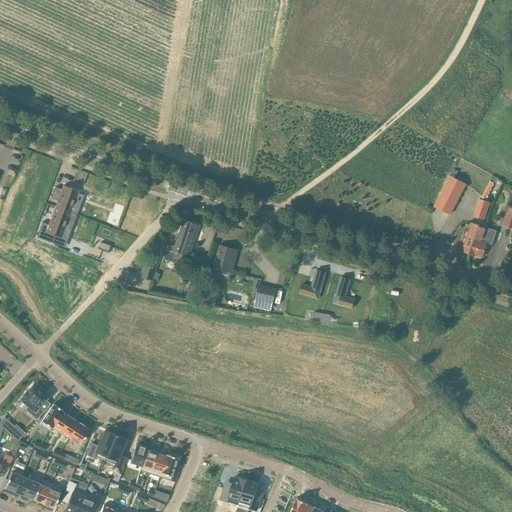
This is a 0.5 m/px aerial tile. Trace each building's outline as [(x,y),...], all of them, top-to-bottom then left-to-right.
[(40,208),(47,186),(11,174),(4,195),(40,208)] [(466,184),(450,176),(434,206),(450,214),(466,184)] [(494,183),(490,181),(481,197),(486,199),(494,183)] [(42,222),(37,237),(52,243),(55,236),(61,238),(71,212),(77,215),(81,203),(75,201),(79,191),(63,185),(62,189),(55,187),(51,198),(58,200),(49,224),(42,222)] [(491,202),(479,198),(473,215),(485,219),(491,202)] [(511,207),(509,207),(503,225),(511,227),(511,207)] [(199,225),(183,220),(174,247),(169,245),(167,246),(166,248),(163,247),(160,255),(182,262),(184,255),(188,256),(199,225)] [(496,231),(472,223),(462,251),(482,258),(487,243),(492,244),(496,231)] [(0,253),(49,272),(58,247),(15,231),(12,239),(0,234),(0,253)] [(101,242),(99,248),(108,252),(110,246),(101,242)] [(237,250),(219,245),(213,267),(231,272),(237,250)] [(158,263),(145,259),(139,277),(152,281),(158,263)] [(303,284),(300,293),(318,298),(326,272),(317,270),(312,287),(304,285),(303,284)] [(341,277),(334,303),(352,308),(355,299),(345,296),(350,279),(341,277)] [(195,286),(189,285),(185,300),(191,302),(195,286)] [(276,289),(259,285),(254,306),(271,310),(276,289)] [(309,315),(311,307),(296,303),(294,312),(309,315)] [(314,312),(313,320),(329,323),(330,315),(314,312)] [(32,386),(27,392),(26,391),(23,395),(23,396),(20,399),(28,406),(25,410),(36,420),(50,404),(45,400),(47,398),(42,394),(43,394),(37,389),(32,386)] [(53,404),(39,425),(49,431),(52,427),(63,411),(63,410),(53,404)] [(63,411),(52,427),(60,433),(71,416),(63,411)] [(71,416),(60,433),(69,438),(80,422),(71,416)] [(3,418),(0,422),(0,425),(9,433),(14,427),(3,418)] [(80,422),(69,438),(79,445),(90,429),(80,422)] [(92,443),(87,455),(94,458),(94,456),(105,460),(107,456),(106,456),(115,436),(104,431),(98,446),(92,443)] [(115,436),(106,456),(107,456),(117,460),(114,466),(121,469),(126,457),(120,455),(126,441),(115,436)] [(136,444),(130,462),(141,466),(147,450),(148,448),(136,444)] [(141,466),(139,470),(150,474),(157,453),(147,450),(141,466)] [(157,453),(150,474),(159,477),(166,456),(157,453)] [(0,468),(1,467),(7,469),(12,457),(5,454),(4,458),(0,456),(0,468)] [(166,456),(159,477),(174,482),(179,466),(176,465),(178,458),(166,454),(166,456)] [(10,474),(4,488),(5,488),(14,492),(21,476),(22,476),(23,472),(13,467),(10,474)] [(21,476),(14,492),(24,496),(31,480),(22,476),(21,476)] [(109,481),(110,479),(107,477),(107,479),(102,477),(100,483),(107,486),(109,481)] [(224,488),(220,500),(238,506),(246,480),(240,478),(239,479),(234,477),(232,483),(230,490),(224,488)] [(40,484),(33,500),(43,504),(51,483),(41,479),(39,483),(40,484)] [(31,480),(24,496),(33,500),(40,484),(39,483),(31,480)] [(246,480),(238,506),(256,511),(260,500),(254,498),(256,491),(258,485),(253,483),(253,482),(246,480)] [(67,503),(64,511),(65,511),(76,511),(85,492),(75,487),(76,484),(69,481),(64,493),(70,496),(67,503)] [(51,483),(43,504),(53,508),(54,508),(62,488),(51,483)] [(85,492),(76,511),(89,511),(92,505),(98,507),(103,495),(96,493),(95,496),(85,492)] [(161,500),(166,502),(169,496),(163,494),(161,500)] [(290,511),(302,511),(307,503),(308,503),(298,497),(290,511)] [(165,505),(158,502),(156,508),(162,510),(165,505)] [(307,503),(302,511),(312,511),(315,507),(315,506),(315,507),(308,503),(307,503)]
